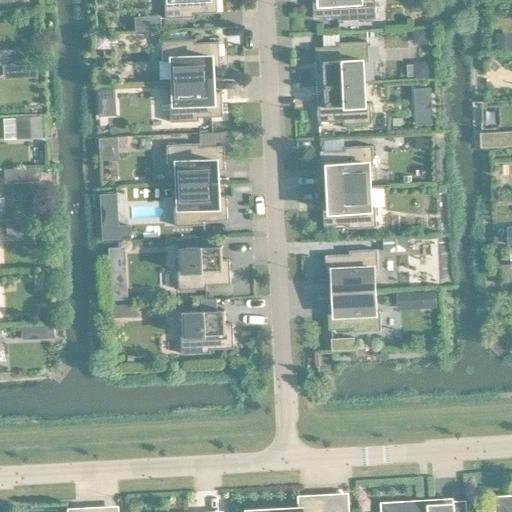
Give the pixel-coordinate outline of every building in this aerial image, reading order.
[(175,0),(176,7),(171,8),(172,28),(200,27),(200,23),(224,22),(222,0),(175,0)] [(326,0),(326,2),(319,3),(320,28),(344,27),(345,30),(382,28),(381,8),(372,9),(371,0),(326,0)] [(167,39),(167,26),(141,27),(142,40),(167,39)] [(511,42),(503,43),(503,58),(511,58),(511,42)] [(179,70),(180,91),(220,89),(220,77),(227,76),(226,51),(202,52),(201,49),(168,50),(169,71),(179,70)] [(330,82),(331,94),(371,92),(370,71),(375,71),(374,51),(346,52),(346,56),(322,57),(323,82),(330,82)] [(0,60),(0,74),(22,73),(21,60),(0,60)] [(438,72),(421,72),(421,88),(439,87),(438,72)] [(44,75),(31,75),(32,87),(44,86),(44,75)] [(104,78),(104,91),(118,91),(117,83),(111,77),(104,78)] [(220,89),(180,91),(181,111),(176,112),(177,132),(205,131),(205,127),(229,126),(228,101),(221,101),(220,89)] [(371,92),(331,94),(331,106),(324,107),(325,132),(349,131),(350,134),(378,133),(377,113),(372,113),(371,92)] [(121,98),(105,99),(105,108),(121,108),(121,98)] [(49,127),(41,128),(41,147),(50,147),(49,127)] [(435,146),(422,146),(422,157),(435,157),(435,146)] [(511,148),(489,149),(489,156),(511,155),(511,148)] [(184,174),(185,194),(225,193),(224,180),(231,180),(230,155),(206,156),(206,153),(173,154),(174,174),(184,174)] [(335,186),(336,198),(376,196),(375,175),(380,175),(379,155),(351,156),(351,160),(327,161),(328,186),(335,186)] [(45,178),(12,179),(13,192),(46,190),(45,178)] [(225,193),(185,194),(186,215),(181,215),(182,236),(210,234),(210,231),(234,230),(233,205),(225,205),(225,193)] [(376,196),(336,198),(336,210),(329,211),(330,236),(354,234),(355,238),(383,237),(382,216),(377,217),(376,196)] [(123,204),(107,205),(109,237),(125,236),(123,204)] [(46,234),(38,235),(38,246),(47,245),(46,234)] [(414,247),(389,248),(390,261),(415,260),(414,247)] [(213,295),(237,294),(236,269),(229,269),(228,256),(188,258),(189,279),(184,279),(185,300),(213,298),(213,295)] [(127,258),(116,258),(116,271),(128,270),(127,258)] [(340,290),(341,302),(381,300),(380,279),(385,279),(384,259),(356,260),(356,264),(332,265),(333,290),(340,290)] [(381,300),(341,302),(341,314),(334,314),(335,339),(359,339),(360,342),(388,341),(387,320),(382,321),(381,300)] [(442,302),(430,302),(431,317),(442,317),(442,302)] [(128,314),(118,315),(118,327),(129,327),(128,314)] [(47,317),(48,329),(59,329),(58,316),(47,317)] [(192,343),(187,343),(188,364),(216,362),(216,359),(240,358),(239,333),(232,333),(231,320),(191,322),(192,343)] [(61,336),(50,336),(50,348),(61,347),(61,336)] [(360,348),(338,349),(339,360),(360,359),(360,348)]
